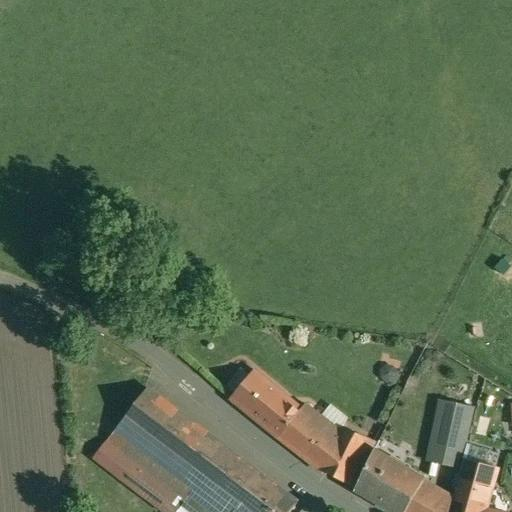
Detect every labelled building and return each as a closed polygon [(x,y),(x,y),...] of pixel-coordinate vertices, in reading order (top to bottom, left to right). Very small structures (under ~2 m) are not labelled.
[(303,411),(257,373),(234,400),(281,438),(303,411)] [(246,462),(148,389),(108,441),(187,502),(201,511),(244,511),(221,494),(246,462)] [(339,440),(303,411),(281,438),(324,473),(339,440)] [(470,426),(440,419),(430,461),(461,468),(470,426)] [(367,438),(344,426),(339,440),(324,473),(354,488),(382,431),(373,426),(367,438)] [(179,511),(187,502),(108,441),(94,460),(162,511),(179,511)] [(416,511),(433,485),(381,455),(359,490),(395,511),(416,511)] [(291,511),(299,503),(246,462),(221,494),(244,511),(291,511)] [(490,468),(473,463),(469,480),(486,484),(490,468)] [(469,480),(462,478),(455,506),(467,509),(467,506),(481,509),(484,497),(486,484),(469,480)] [(448,511),(452,497),(433,485),(416,511),(448,511)] [(489,501),(484,497),(481,509),(487,510),(489,501)] [(201,511),(187,502),(179,511),(201,511)]
